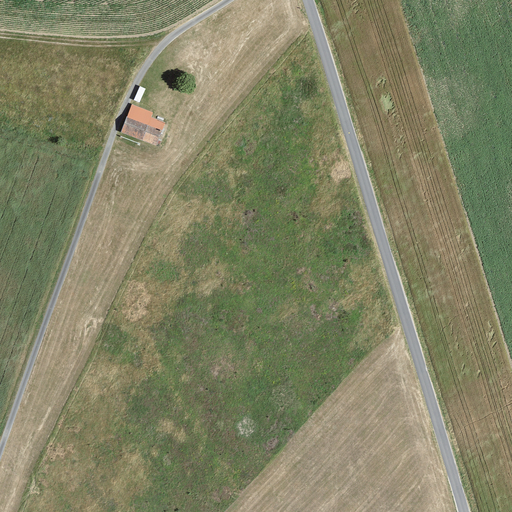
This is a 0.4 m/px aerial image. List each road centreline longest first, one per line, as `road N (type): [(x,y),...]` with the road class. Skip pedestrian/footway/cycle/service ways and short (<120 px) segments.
road 1 (track): [(0,470),(121,116),(157,51),(229,0)]
road 2 (tertiary): [(307,0),(464,511)]
